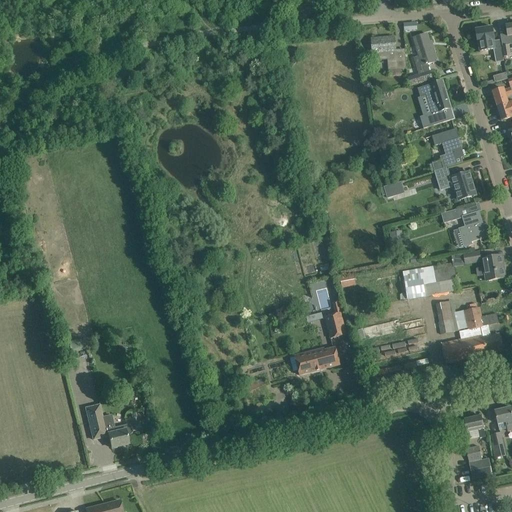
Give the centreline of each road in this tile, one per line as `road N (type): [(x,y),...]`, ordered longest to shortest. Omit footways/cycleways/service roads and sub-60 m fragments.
road 1 (residential): [(0,505),(396,406)]
road 2 (track): [(382,18),(110,50),(74,66),(0,121)]
road 3 (residential): [(511,221),(449,13)]
